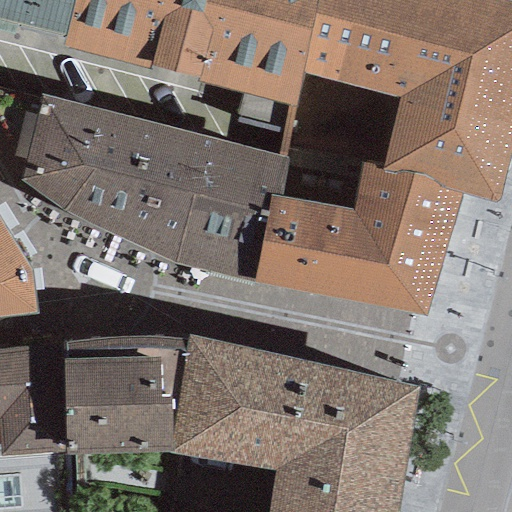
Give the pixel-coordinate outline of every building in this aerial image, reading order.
[(0,0),(0,20),(64,37),(72,0),(0,0)] [(62,46),(294,107),(302,72),(315,0),(72,0),(64,37),(62,46)] [(398,98),(380,169),(460,194),(493,204),(500,201),(511,147),(511,1),(508,0),(315,0),(302,72),(398,98)] [(135,246),(174,264),(252,283),(269,195),(281,197),(288,158),(39,94),(38,116),(23,112),(13,155),(24,158),(19,180),(63,210),(109,232),(135,246)] [(269,195),(252,283),(425,318),(460,194),(380,169),(361,163),(353,209),(281,197),(269,195)] [(0,319),(37,315),(31,272),(0,222),(0,319)] [(169,453),(274,470),(267,511),(397,511),(418,388),(187,335),(186,339),(169,453)] [(169,453),(186,339),(159,336),(64,342),(65,361),(61,361),(65,451),(66,456),(78,456),(169,453)] [(64,342),(0,349),(0,456),(65,451),(61,361),(65,361),(64,342)] [(0,511),(80,511),(78,456),(66,456),(65,451),(0,456),(0,511)]
